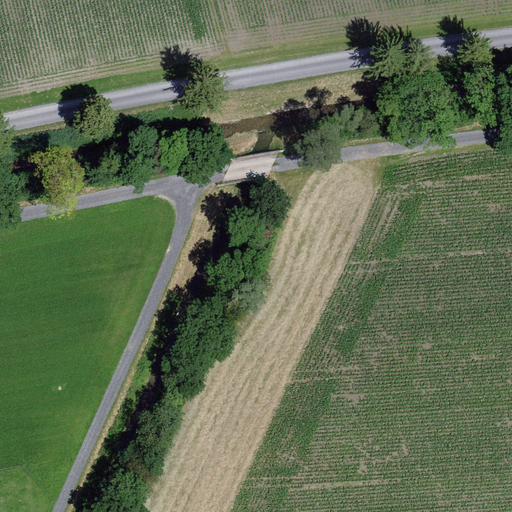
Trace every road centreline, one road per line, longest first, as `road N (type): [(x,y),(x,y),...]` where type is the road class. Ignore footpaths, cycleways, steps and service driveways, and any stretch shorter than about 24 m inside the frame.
road 1 (track): [(511,44),(191,90),(0,128)]
road 2 (track): [(199,178),(68,511)]
road 3 (track): [(511,136),(199,178)]
road 4 (track): [(199,178),(0,219)]
